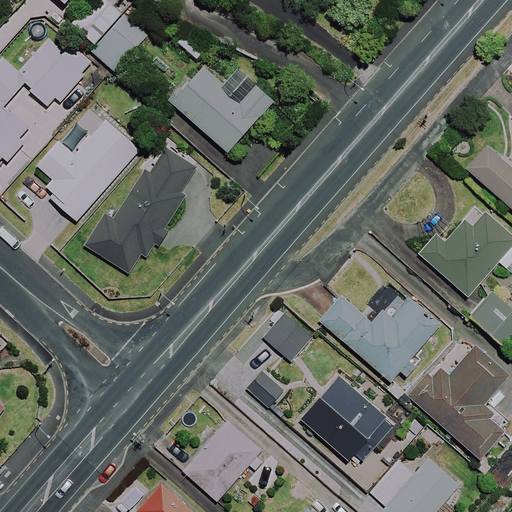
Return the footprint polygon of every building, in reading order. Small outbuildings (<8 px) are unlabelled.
[(148,36),(105,0),(92,0),(71,25),(97,47),(91,53),(116,74),(148,36)] [(223,86),(202,67),(170,103),(227,154),(273,103),(236,70),(223,86)] [(139,151),(105,121),(74,157),(59,143),(38,167),(53,180),(43,192),(77,222),(139,151)] [(511,170),(485,146),(466,168),(511,209),(511,170)] [(196,170),(166,151),(150,176),(144,172),(114,220),(106,216),(87,247),(129,274),(140,257),(146,261),(185,199),(180,196),(196,170)] [(511,262),(511,239),(485,216),(473,230),(464,223),(445,245),(435,237),(419,255),(467,297),(498,263),(506,269),(511,262)] [(511,335),(511,313),(489,293),(468,317),(503,346),(511,335)] [(439,325),(410,300),(392,321),(382,312),(371,324),(342,299),(321,322),(389,382),(399,371),(406,376),(413,367),(407,361),(439,325)] [(311,338),(284,314),(263,337),(290,362),(311,338)] [(508,377),(476,348),(449,378),(441,372),(414,402),(479,459),(503,432),(489,420),(493,417),(482,407),(508,377)] [(283,390),(263,373),(249,390),(268,407),(283,390)] [(394,424),(337,378),(302,421),(358,468),(394,424)] [(183,471),(218,501),(234,481),(241,487),(266,457),(225,422),(183,471)] [(434,511),(458,485),(428,459),(413,476),(398,462),(371,494),(386,507),(382,511),(434,511)] [(194,511),(160,482),(137,509),(140,511),(194,511)]
